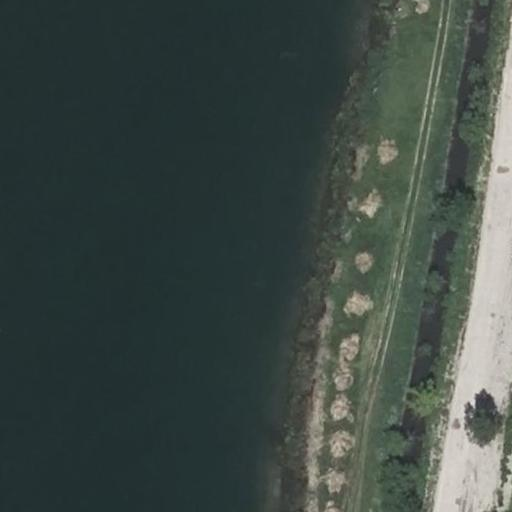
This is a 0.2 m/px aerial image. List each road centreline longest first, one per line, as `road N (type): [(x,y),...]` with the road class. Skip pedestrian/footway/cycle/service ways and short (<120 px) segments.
road 1 (track): [(441,0),(348,511)]
road 2 (track): [(511,303),(477,511)]
